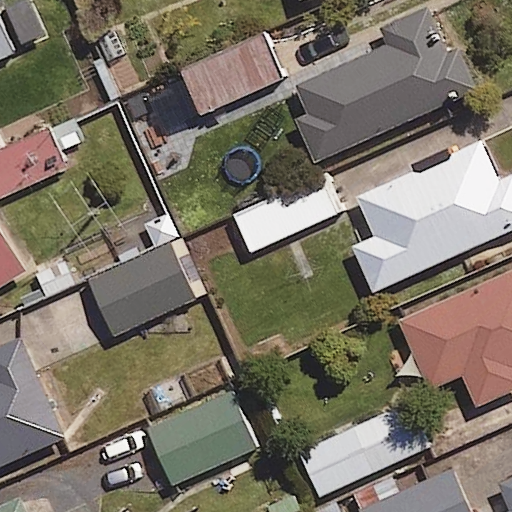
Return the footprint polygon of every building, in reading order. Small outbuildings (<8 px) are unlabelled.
[(0,0),(0,60),(52,41),(36,0),(0,0)] [(443,48),(424,4),(377,25),(385,42),(293,84),(306,111),(292,117),(312,160),(475,87),(455,43),(443,48)] [(182,62),(188,75),(149,95),(167,128),(286,77),(263,25),(182,62)] [(88,139),(77,116),(0,151),(0,192),(3,198),(71,166),(63,151),(88,139)] [(511,167),(494,176),(479,140),(354,194),(371,234),(350,243),(370,289),(511,226),(511,167)] [(0,282),(22,269),(0,233),(0,282)] [(200,297),(174,243),(95,280),(120,335),(200,297)] [(511,265),(395,319),(426,388),(459,373),(474,405),(511,387),(511,265)] [(0,463),(62,436),(17,335),(0,342),(0,463)] [(259,448),(235,392),(154,427),(178,483),(259,448)] [(432,446),(412,402),(304,452),(324,496),(432,446)] [(472,511),(451,466),(364,507),(366,511),(472,511)] [(511,511),(511,473),(495,481),(507,508),(497,511),(511,511)] [(23,511),(16,495),(0,501),(0,511),(23,511)]
